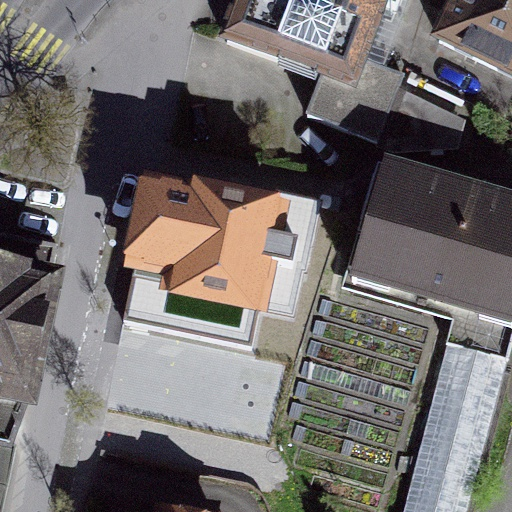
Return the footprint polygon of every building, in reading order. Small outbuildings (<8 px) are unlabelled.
[(385,0),(237,0),(217,55),(323,93),(312,122),(375,145),(392,151),(450,150),(457,126),(393,94),(396,84),(360,71),(385,0)] [(511,0),(460,0),(435,51),(511,89),(511,0)] [(147,173),(113,295),(262,337),(296,214),(147,173)] [(511,332),(511,221),(369,177),(333,294),(507,348),(511,332)] [(0,479),(5,460),(50,258),(0,250),(0,479)]
